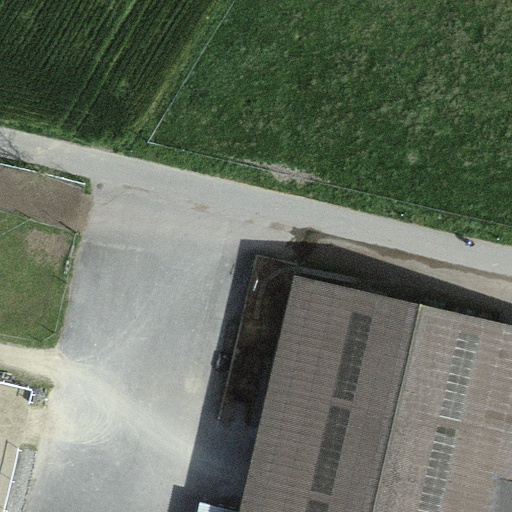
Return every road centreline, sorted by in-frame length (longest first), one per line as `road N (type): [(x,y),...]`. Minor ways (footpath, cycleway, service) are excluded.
road 1 (unclassified): [(511,274),(0,150)]
road 2 (unknown): [(154,223),(0,188)]
